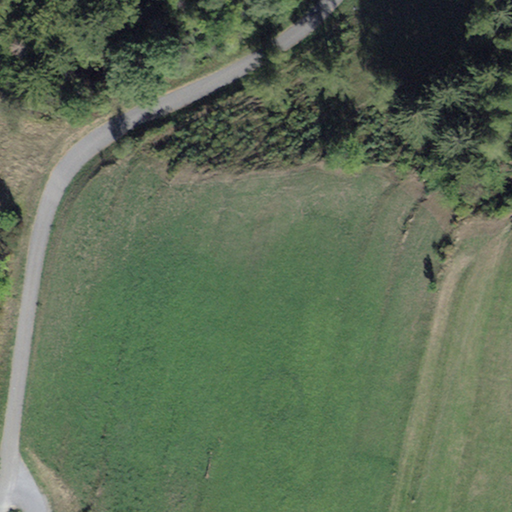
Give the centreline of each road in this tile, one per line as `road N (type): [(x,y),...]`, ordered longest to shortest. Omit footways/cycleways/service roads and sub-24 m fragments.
road 1 (unclassified): [(2,485),(39,235),(73,154),(114,125),(263,52),(326,0)]
road 2 (track): [(395,511),(460,241)]
